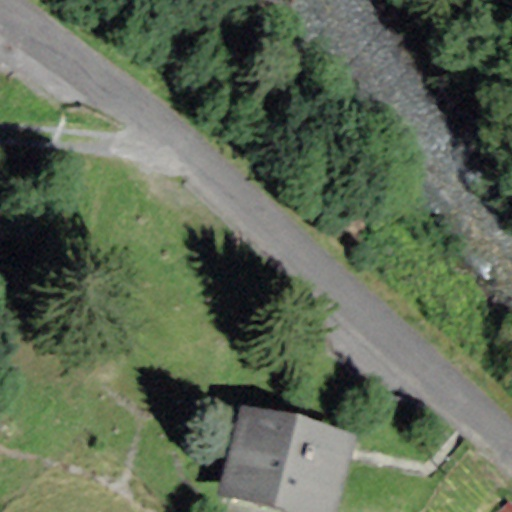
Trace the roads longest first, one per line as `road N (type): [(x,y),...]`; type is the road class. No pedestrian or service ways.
road 1 (unclassified): [(0,12),(164,127),(511,453)]
road 2 (track): [(0,135),(132,143),(164,127)]
